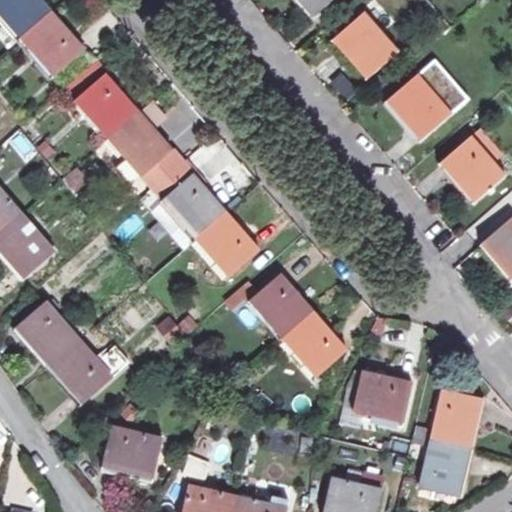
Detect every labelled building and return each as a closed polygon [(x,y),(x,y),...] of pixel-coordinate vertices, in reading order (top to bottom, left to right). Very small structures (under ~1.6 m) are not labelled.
[(0,0),(0,12),(56,76),(85,51),(40,0),(0,0)] [(299,0),(314,16),(332,0),(299,0)] [(362,16),(344,32),(377,70),(395,53),(362,16)] [(377,70),(344,32),(334,41),(367,79),(377,70)] [(96,64),(82,76),(88,84),(103,72),(96,64)] [(424,71),(417,77),(450,115),(457,108),(424,71)] [(77,101),(109,138),(120,129),(137,148),(127,157),(143,176),(172,151),(152,129),(138,113),(105,75),(77,101)] [(88,84),(82,76),(67,89),(74,96),(88,84)] [(417,77),(398,93),(422,121),(411,131),(420,141),(450,115),(417,77)] [(387,103),(411,131),(422,121),(398,93),(387,103)] [(150,103),(138,113),(152,129),(164,119),(150,103)] [(109,138),(127,157),(137,148),(120,129),(109,138)] [(442,164),(460,184),(455,189),(471,207),(504,177),(493,165),(487,159),(496,150),(479,131),(442,164)] [(502,156),(496,150),(487,159),(493,165),(502,156)] [(132,186),(143,176),(127,157),(115,168),(132,186)] [(164,201),(230,275),(259,251),(193,175),(164,201)] [(0,248),(26,277),(55,252),(0,189),(0,248)] [(511,218),(483,244),(511,277),(511,218)] [(320,358),(310,367),(318,377),(346,351),(280,275),(247,304),(256,314),(260,311),(271,302),(296,331),(320,358)] [(253,290),(246,283),(225,302),(232,308),(253,290)] [(271,302),(260,311),(285,340),(310,367),(320,358),(296,331),(271,302)] [(70,369),(92,395),(112,378),(46,303),(18,327),(61,377),(70,369)] [(154,329),(173,348),(196,324),(187,315),(176,325),(167,316),(154,329)] [(452,348),(433,344),(429,362),(448,366),(452,348)] [(84,403),(92,395),(70,369),(61,377),(84,403)] [(386,418),(385,425),(400,428),(410,384),(363,373),(358,393),(347,390),(343,407),(386,418)] [(419,490),(444,495),(455,446),(468,449),(479,400),(442,391),(432,430),(416,427),(414,436),(430,440),(419,490)] [(162,441),(112,428),(104,466),(116,469),(114,474),(151,483),(162,441)] [(456,498),(468,449),(455,446),(444,495),(456,498)] [(204,484),(215,455),(194,447),(183,474),(204,484)] [(353,484),(364,486),(367,474),(356,472),(353,484)] [(364,486),(353,484),(332,479),(324,511),(376,511),(382,490),(364,486)] [(235,511),(239,498),(190,487),(183,511),(235,511)] [(253,501),(239,498),(235,511),(286,511),(289,501),(255,494),(253,501)]
